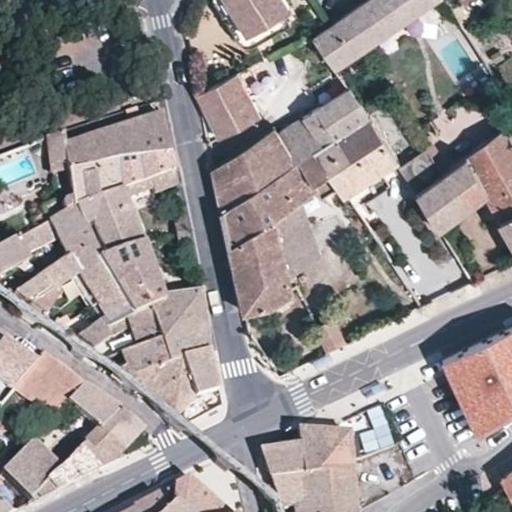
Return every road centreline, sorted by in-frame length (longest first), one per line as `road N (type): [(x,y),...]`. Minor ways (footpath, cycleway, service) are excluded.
road 1 (tertiary): [(154,0),(254,415)]
road 2 (secondary): [(254,415),(511,296)]
road 3 (residential): [(182,453),(0,314)]
road 4 (secondary): [(71,511),(182,453)]
road 5 (residential): [(511,440),(413,511)]
road 6 (unknown): [(442,305),(382,201)]
